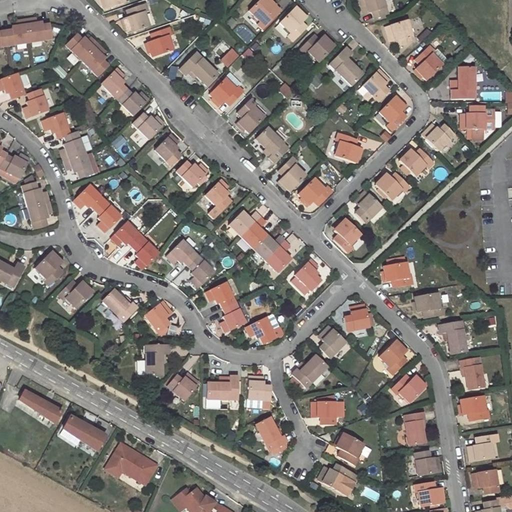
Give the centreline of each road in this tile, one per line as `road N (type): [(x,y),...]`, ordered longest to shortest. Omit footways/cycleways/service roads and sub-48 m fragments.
road 1 (residential): [(306,233),(62,0)]
road 2 (residential): [(290,511),(0,346)]
road 3 (residential): [(306,233),(422,112),(420,94),(356,28),(312,0)]
road 4 (residential): [(459,511),(437,375),(423,350),(352,279)]
road 5 (residential): [(272,357),(231,356),(207,342),(175,297),(82,256),(67,232)]
road 6 (residential): [(67,232),(55,183),(30,143),(0,121)]
